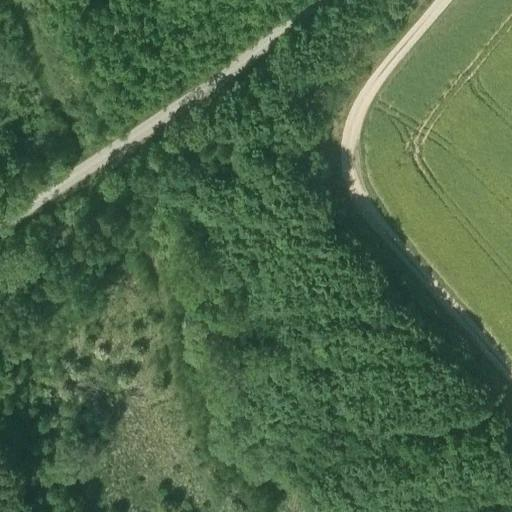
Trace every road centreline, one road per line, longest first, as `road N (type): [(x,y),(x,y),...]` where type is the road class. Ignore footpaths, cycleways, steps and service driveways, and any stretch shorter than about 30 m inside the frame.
road 1 (track): [(511,373),(372,212),(351,145),(355,112),(444,0)]
road 2 (track): [(316,0),(0,248)]
